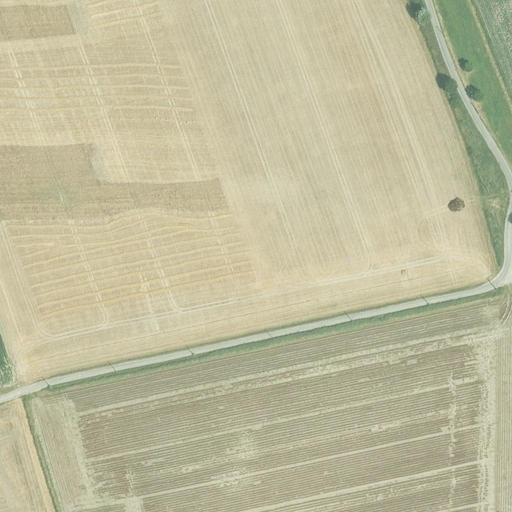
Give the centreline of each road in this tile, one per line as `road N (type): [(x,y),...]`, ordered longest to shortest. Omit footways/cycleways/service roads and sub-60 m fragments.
road 1 (unclassified): [(0,399),(503,278)]
road 2 (unclassified): [(427,0),(461,93),(511,185)]
